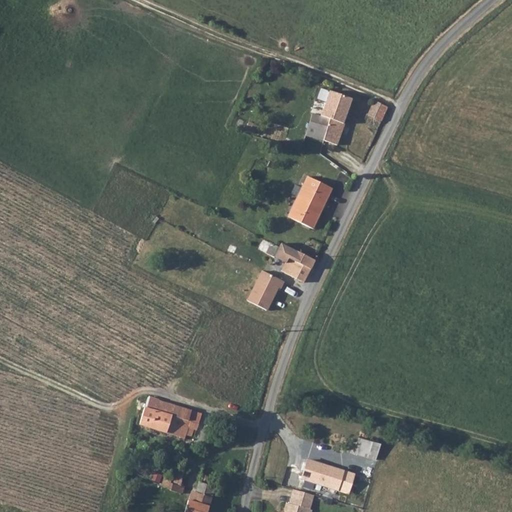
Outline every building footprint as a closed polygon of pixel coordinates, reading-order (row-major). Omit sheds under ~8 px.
[(324,90),(318,114),(327,117),(322,140),(336,144),(342,122),(340,121),(347,96),(324,90)] [(388,107),(374,101),(367,114),(381,121),(388,107)] [(318,114),(312,112),(306,135),(322,140),(327,117),(318,114)] [(290,218),(312,229),(332,189),(307,177),(302,188),(304,189),(290,218)] [(275,255),(278,257),(283,247),(279,245),(275,255)] [(292,248),(291,250),(283,247),(278,257),(286,261),(281,271),(303,282),(314,260),(292,248)] [(283,282),(261,271),(246,301),(265,310),(276,287),(280,289),(283,282)] [(150,397),(148,398),(139,424),(185,439),(186,435),(191,437),(193,429),(188,427),(190,421),(188,421),(191,411),(150,397)] [(358,454),(372,458),(375,446),(361,442),(358,454)] [(311,460),(305,480),(342,490),(347,471),(311,460)] [(173,470),(171,477),(163,475),(159,486),(170,490),(170,491),(181,494),(183,494),(184,493),(185,491),(186,488),(181,486),(182,473),(173,470)] [(187,501),(186,501),(183,511),(206,511),(216,478),(199,474),(194,492),(190,491),(187,501)] [(312,502),(292,496),(290,504),(287,503),(284,511),(311,511),(310,509),(312,502)]
